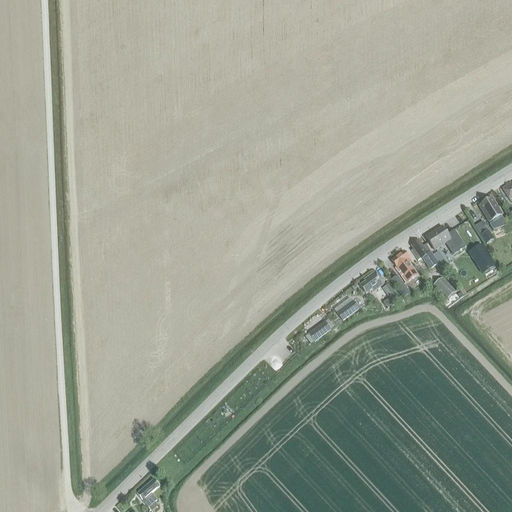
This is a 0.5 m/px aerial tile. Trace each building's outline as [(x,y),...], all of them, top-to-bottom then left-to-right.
[(510,183),(501,189),(510,202),(511,200),(511,184),(511,185),(510,183)] [(491,222),(492,224),(489,226),(493,232),(507,226),(501,218),(500,219),(499,217),(500,216),(490,200),(479,207),(489,223),(491,222)] [(475,227),(479,234),(486,230),(482,223),(475,227)] [(425,238),(433,251),(434,251),(445,244),(454,258),(463,251),(456,239),(458,238),(453,231),(446,236),(441,228),(425,238)] [(480,237),(485,245),(493,240),(488,232),(480,237)] [(418,242),(411,246),(413,250),(410,252),(417,262),(422,258),(424,261),(426,259),(432,268),(438,264),(432,257),(425,246),(422,248),(418,242)] [(480,246),(468,254),(481,275),(494,267),(480,246)] [(395,269),(406,284),(417,276),(408,264),(410,263),(403,252),(391,261),(396,268),(395,269)] [(436,254),(432,257),(438,264),(441,269),(448,265),(444,260),(442,262),(436,254)] [(430,274),(421,263),(416,267),(425,278),(430,274)] [(365,282),(359,287),(365,295),(371,291),(372,293),(384,285),(375,272),(372,274),(371,275),(363,280),(365,282)] [(440,279),(432,285),(446,300),(455,293),(440,279)] [(395,295),(396,295),(389,284),(383,288),(394,303),(398,300),(395,295)] [(399,288),(396,290),(402,300),(406,297),(399,288)] [(385,308),(392,304),(389,301),(388,299),(382,304),(385,308)] [(341,321),(357,310),(352,301),(335,313),(341,321)] [(307,335),(313,343),(329,331),(323,323),(307,335)] [(261,365),(256,370),(269,382),(274,378),(261,365)] [(136,495),(148,509),(150,511),(157,506),(154,503),(156,501),(151,494),(159,487),(153,480),(136,495)]
